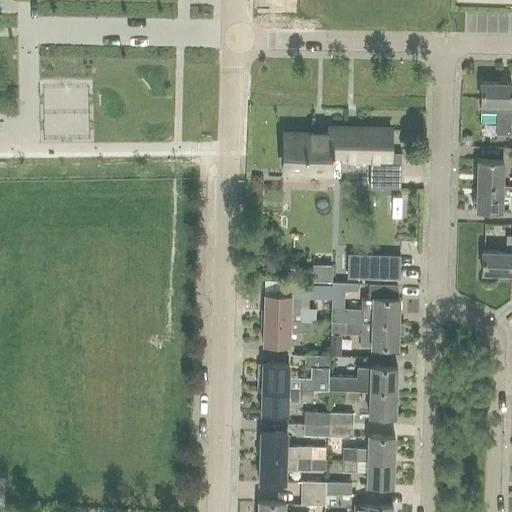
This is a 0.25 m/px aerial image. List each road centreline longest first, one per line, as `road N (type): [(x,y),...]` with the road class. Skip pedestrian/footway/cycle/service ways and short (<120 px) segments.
road 1 (residential): [(218,511),(231,38)]
road 2 (residential): [(493,511),(504,340),(438,288)]
road 3 (residential): [(438,288),(444,45)]
road 4 (residential): [(427,511),(438,288)]
road 5 (residential): [(231,38),(444,45)]
